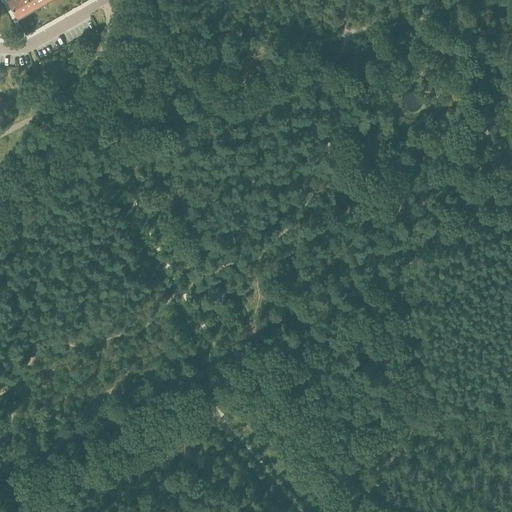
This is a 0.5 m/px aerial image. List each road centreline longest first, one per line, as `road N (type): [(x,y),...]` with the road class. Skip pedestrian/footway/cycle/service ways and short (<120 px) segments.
road 1 (track): [(343,0),(327,167),(296,224),(182,290)]
road 2 (track): [(466,0),(486,139),(511,152)]
road 3 (residential): [(109,0),(29,45),(0,48)]
